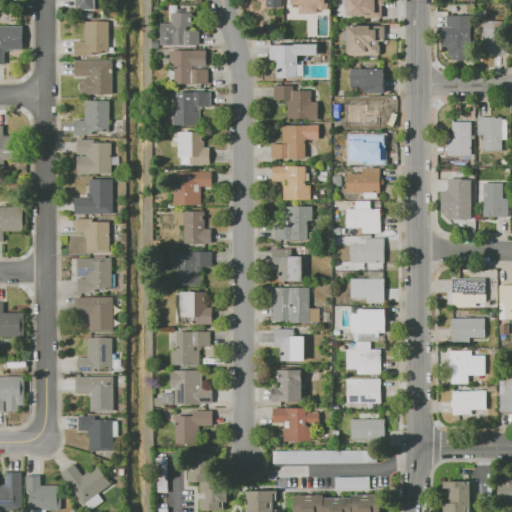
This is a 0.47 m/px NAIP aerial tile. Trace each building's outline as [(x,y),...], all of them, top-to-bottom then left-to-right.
[(95,0),(95,9),(75,10),(75,0),(95,0)] [(289,0),(289,5),(298,5),(298,13),(318,13),(318,9),(328,9),(327,0),(289,0)] [(345,0),(345,16),(382,17),(382,0),(345,0)] [(292,22),(291,1),(307,1),(307,22),(292,22)] [(161,22),(172,22),(172,12),(193,12),(193,27),(188,27),(188,30),(200,29),(200,45),(161,45),(161,22)] [(452,59),(452,38),(447,38),(447,15),(473,15),(473,59),(452,59)] [(485,20),(502,20),(502,39),(508,39),(508,54),(485,54),(485,20)] [(93,52),(93,55),(76,56),(76,40),(85,40),(85,21),(110,21),(110,42),(115,42),(115,50),(110,50),(110,52),(93,52)] [(314,23),(327,23),(327,36),(314,36),(314,23)] [(0,63),(0,25),(25,25),(25,49),(9,49),(9,51),(5,51),(5,63),(0,63)] [(349,55),(349,52),(348,52),(348,25),(385,25),(385,41),(379,41),(379,44),(380,46),(381,53),(380,55),(349,55)] [(270,59),(270,44),(318,44),(318,54),(299,54),(299,60),(304,60),(305,75),(298,75),(298,77),(277,77),(277,59),(270,59)] [(171,50),(207,50),(207,65),(196,65),(196,68),(209,68),(209,83),(176,83),(176,82),(170,82),(170,69),(175,69),(175,65),(171,65),(171,50)] [(82,94),(82,91),(81,91),(81,81),(82,81),(82,78),(90,78),(90,76),(76,76),(76,60),(113,59),(114,94),(82,94)] [(125,59),(125,69),(117,69),(117,59),(125,59)] [(365,93),(365,86),(351,86),(351,68),(384,68),(384,93),(365,93)] [(309,120),(309,118),(288,118),(288,99),(275,99),(275,84),(295,84),(295,90),(312,90),(313,103),(319,103),(319,120),(309,120)] [(178,91),(212,91),(212,105),(201,105),(201,125),(173,125),(173,110),(178,110),(178,91)] [(347,122),(347,103),(363,103),(363,98),(380,98),(381,122),(373,122),(373,127),(359,127),(359,122),(347,122)] [(86,119),(86,100),(110,100),(110,131),(93,131),(93,135),(76,135),(76,119),(86,119)] [(484,150),(484,134),(479,134),(479,117),(503,117),(503,119),(508,119),(508,140),(503,140),(503,150),(484,150)] [(334,128),(334,118),(344,118),(344,128),(334,128)] [(453,121),(472,121),(472,155),(448,155),(448,137),(453,137),(453,121)] [(283,124),(312,124),(312,138),(306,138),(306,158),(273,158),(273,144),(283,143),(283,124)] [(4,135),(23,135),(23,159),(4,159),(4,168),(0,168),(0,125),(4,125),(4,135)] [(180,155),(180,132),(205,131),(205,147),(210,147),(210,165),(191,165),(191,155),(180,155)] [(348,138),(378,138),(378,142),(382,142),(382,162),(355,162),(355,158),(348,158),(348,138)] [(78,139),(97,139),(97,142),(112,142),(113,156),(119,156),(119,165),(113,165),(113,173),(92,173),(92,174),(78,174),(78,155),(87,155),(87,154),(78,154),(78,139)] [(505,166),(501,161),(507,156),(511,160),(505,166)] [(272,181),(272,166),(307,166),(307,185),(313,185),(313,199),(284,199),(284,181),(272,181)] [(382,185),(382,192),(348,192),(348,173),(363,173),(363,168),(382,168),(382,177),(383,178),(384,179),(385,180),(386,181),(385,183),(384,184),(383,185),(382,185)] [(172,171),(213,171),(213,186),(202,186),(202,205),(172,205),(172,171)] [(334,185),(334,175),(343,175),(343,185),(334,185)] [(76,196),(88,196),(88,179),(114,178),(114,214),(76,214),(76,196)] [(448,179),(473,178),(473,213),(453,213),(453,197),(449,197),(448,179)] [(485,216),(484,182),(503,182),(503,192),(508,192),(508,215),(485,216)] [(347,208),(356,208),(356,201),(371,201),(371,208),(381,208),(381,233),(363,233),(363,228),(347,228),(347,208)] [(0,206),(26,206),(26,230),(4,230),(4,241),(0,241),(0,206)] [(313,206),(313,220),(309,220),(309,239),(275,239),(275,224),(285,224),(285,206),(313,206)] [(184,243),(184,211),(205,211),(205,228),(212,228),(212,243),(184,243)] [(76,233),(76,218),(93,218),(93,219),(110,219),(111,255),(91,255),(91,253),(87,253),(87,237),(85,237),(85,233),(76,233)] [(351,261),(351,243),(357,243),(357,238),(385,238),(385,261),(351,261)] [(292,256),(303,256),(304,280),(279,280),(279,264),(274,264),(274,248),(292,248),(292,256)] [(178,251),(213,251),(213,265),(202,265),(202,285),(175,285),(175,269),(179,269),(178,251)] [(78,257),(112,257),(112,289),(97,289),(97,293),(78,293),(78,278),(86,278),(86,276),(78,276),(78,257)] [(367,297),(352,297),(352,278),(370,278),(370,271),(385,271),(385,302),(367,302),(367,297)] [(453,275),(471,275),(471,277),(482,277),(482,283),(486,283),(486,284),(493,284),(494,297),(486,297),(486,302),(476,302),(476,306),(453,306),(453,275)] [(500,303),(500,285),(511,285),(511,317),(505,317),(505,303),(500,303)] [(273,320),(273,287),(310,287),(311,308),(319,308),(319,322),(288,322),(288,320),(273,320)] [(183,291),(208,291),(208,307),(213,307),(213,324),(180,324),(180,311),(178,311),(178,293),(183,293),(183,291)] [(76,296),(114,296),(114,332),(91,332),(91,318),(88,318),(88,314),(76,314),(76,296)] [(0,302),(5,302),(4,313),(25,313),(25,337),(0,337),(0,302)] [(352,332),(352,313),(359,313),(359,309),(387,308),(387,332),(380,332),(380,340),(355,340),(354,332),(352,332)] [(451,318),(486,317),(486,336),(470,336),(470,342),(452,342),(451,318)] [(296,336),(305,336),(305,361),(281,361),(281,345),(276,345),(276,328),(296,328),(296,336)] [(172,350),(177,350),(177,330),(212,330),(212,347),(200,347),(201,365),(172,365),(172,350)] [(88,357),(88,339),(89,339),(89,337),(113,337),(113,368),(95,368),(95,372),(79,372),(79,357),(88,357)] [(348,349),(357,349),(357,341),(372,341),(372,349),(383,349),(383,373),(358,373),(358,369),(348,369),(348,349)] [(451,374),(451,350),(470,350),(470,355),(486,355),(486,374),(469,374),(469,381),(454,381),(454,374),(451,374)] [(172,387),(172,369),(202,369),(202,388),(213,388),(213,403),(202,403),(202,404),(176,404),(176,387),(172,387)] [(274,402),(273,387),(280,387),(280,369),(304,369),(304,401),(274,402)] [(0,376),(25,376),(25,406),(21,406),(21,412),(7,412),(7,401),(5,401),(5,411),(0,411),(0,376)] [(76,393),(76,376),(115,376),(115,411),(91,412),(91,397),(89,397),(89,393),(76,393)] [(348,403),(348,379),(382,378),(382,403),(348,403)] [(511,411),(500,411),(500,378),(511,378),(511,411)] [(453,390),(487,390),(487,409),(472,409),(472,414),(453,415),(453,390)] [(162,393),(174,393),(175,404),(162,404),(162,398),(162,393)] [(274,422),(274,408),(308,407),(308,411),(311,411),(311,413),(320,413),(321,423),(308,423),(308,426),(312,426),(312,441),(284,441),(284,422),(274,422)] [(176,415),(194,415),(194,410),(213,410),(213,425),(200,425),(200,443),(176,444),(176,415)] [(88,431),(79,431),(79,416),(96,415),(96,419),(114,419),(114,421),(119,421),(119,436),(114,436),(114,450),(91,450),(91,435),(88,435),(88,431)] [(352,438),(352,419),(386,418),(386,443),(368,443),(368,437),(352,438)] [(274,463),(273,450),(378,449),(378,463),(274,463)] [(213,488),(216,488),(216,501),(213,501),(213,510),(202,510),(202,481),(190,481),(190,453),(213,453),(213,488)] [(156,491),(155,458),(168,457),(169,491),(156,491)] [(84,504),(62,474),(76,464),(84,475),(98,465),(112,483),(98,493),(104,500),(90,510),(85,503),(84,504)] [(0,510),(0,486),(1,486),(1,484),(6,484),(6,472),(23,472),(23,511),(0,510)] [(42,485),(62,485),(62,510),(47,509),(47,511),(32,511),(32,509),(31,509),(31,493),(27,493),(27,475),(42,475),(42,485)] [(336,476),(371,476),(371,489),(336,489),(336,476)] [(511,503),(501,503),(501,477),(511,477),(511,503)] [(444,511),(444,503),(450,503),(450,498),(447,498),(447,493),(450,493),(449,488),(445,488),(444,481),(470,480),(470,511),(444,511)] [(248,511),(248,490),(277,490),(277,500),(275,500),(275,508),(277,508),(277,511),(248,511)] [(296,511),(296,495),(325,495),(325,497),(352,497),(352,494),(381,494),(381,511),(296,511)]
